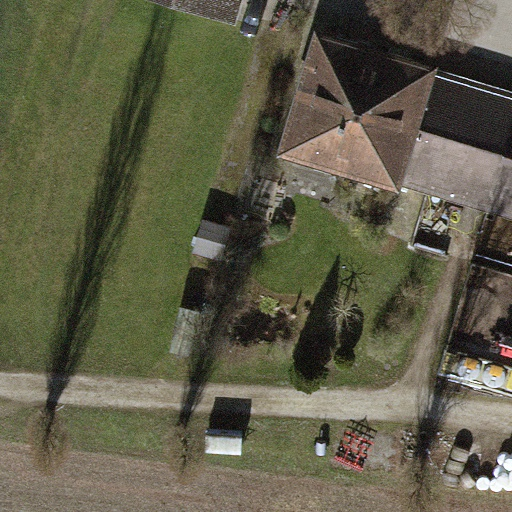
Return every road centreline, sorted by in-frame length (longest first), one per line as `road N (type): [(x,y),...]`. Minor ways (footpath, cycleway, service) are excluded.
road 1 (track): [(511,433),(288,402),(0,388)]
road 2 (track): [(401,0),(416,16),(449,27),(484,20),(511,2)]
